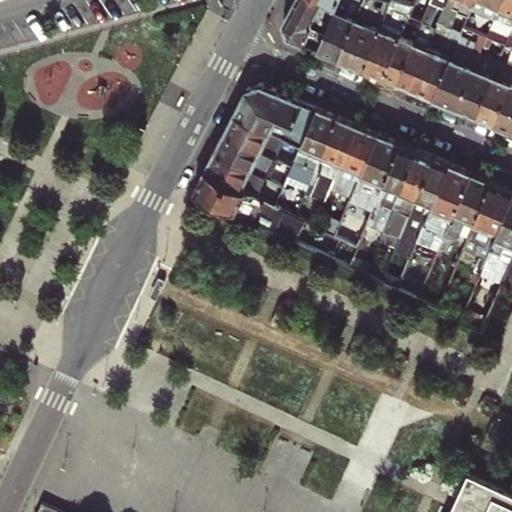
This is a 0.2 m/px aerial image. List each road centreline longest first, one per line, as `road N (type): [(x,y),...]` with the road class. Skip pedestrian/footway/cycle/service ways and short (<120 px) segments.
road 1 (tertiary): [(1,511),(238,43)]
road 2 (residential): [(238,43),(511,157)]
